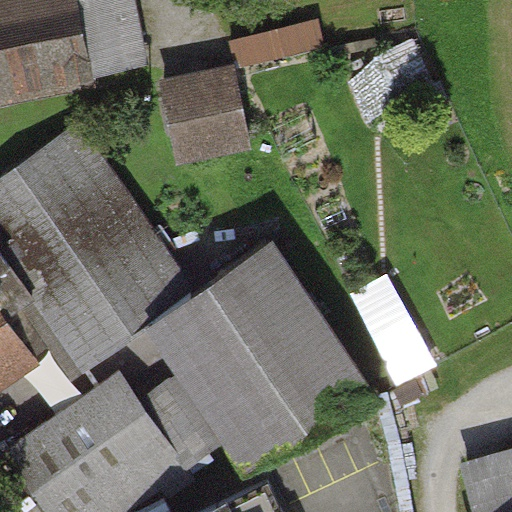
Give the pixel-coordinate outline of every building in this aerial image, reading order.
[(0,0),(0,95),(153,67),(140,0),(0,0)] [(287,47),(330,39),(326,16),(283,24),(287,47)] [(246,144),(230,68),(167,82),(183,157),(246,144)] [(272,237),(193,289),(84,124),(0,179),(0,392),(59,354),(76,379),(152,329),(245,470),(371,387),(272,237)] [(129,511),(191,472),(125,371),(5,450),(46,511),(129,511)] [(511,511),(511,453),(465,465),(477,511),(511,511)] [(298,511),(281,474),(197,511),(298,511)]
